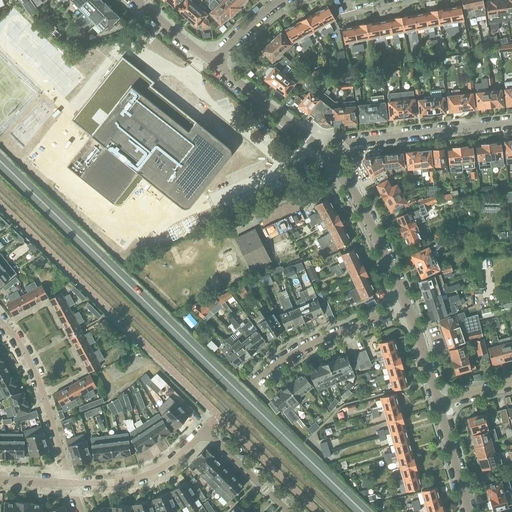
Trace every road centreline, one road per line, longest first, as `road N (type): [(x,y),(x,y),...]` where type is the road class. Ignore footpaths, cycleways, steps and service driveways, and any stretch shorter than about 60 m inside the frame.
road 1 (secondary): [(0,163),(354,511)]
road 2 (residential): [(69,484),(153,474),(205,430),(290,511)]
road 3 (residential): [(511,122),(353,141),(330,159)]
road 4 (residential): [(0,320),(41,390),(69,484)]
road 5 (residential): [(254,382),(306,346),(408,308)]
road 6 (tertiary): [(408,308),(330,159)]
road 7 (tertiary): [(330,159),(214,64)]
